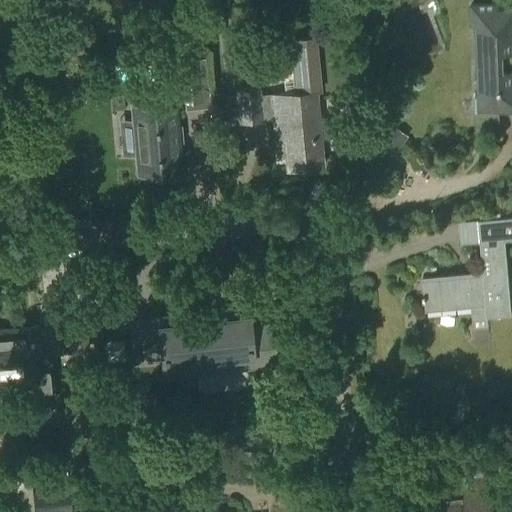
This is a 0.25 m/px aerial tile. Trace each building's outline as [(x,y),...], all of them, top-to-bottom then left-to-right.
[(496,3),(470,4),(471,23),(475,22),(478,95),(473,96),(474,113),(497,112),(497,107),(511,106),(511,6),(496,7),(496,3)] [(259,87),(236,89),(239,121),(272,118),(274,137),(283,136),(286,168),(324,165),(321,138),(334,137),(332,116),(319,117),(317,90),(321,90),(316,36),(291,38),(296,91),(260,94),(259,87)] [(179,60),(183,99),(197,97),(193,58),(179,60)] [(172,100),(134,103),(140,170),(178,166),(172,100)] [(394,125),(382,141),(395,150),(407,134),(394,125)] [(484,274),(423,279),(425,306),(470,302),(472,317),(511,313),(505,238),(511,237),(511,215),(504,216),(479,218),(484,274)] [(134,340),(133,340),(134,355),(161,353),(162,359),(218,354),(219,366),(219,368),(274,363),(270,323),(248,325),(247,314),(158,322),(160,339),(134,341),(134,340)] [(38,326),(0,329),(0,363),(3,363),(3,358),(41,354),(38,326)] [(133,395),(117,396),(119,420),(135,419),(133,395)] [(504,436),(468,439),(470,462),(506,458),(504,436)] [(472,481),(426,485),(428,511),(491,511),(488,476),(472,478),(472,481)]
